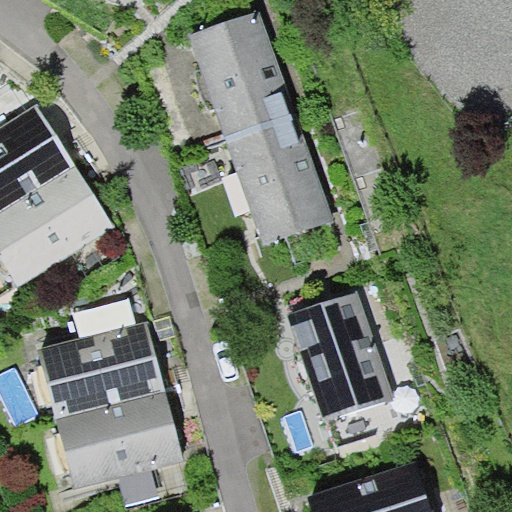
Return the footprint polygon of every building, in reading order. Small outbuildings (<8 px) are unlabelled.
[(255,15),(182,38),(249,245),(322,221),(255,15)] [(111,234),(34,108),(0,128),(0,272),(13,294),(111,234)] [(347,291),(276,314),(311,421),(383,397),(347,291)] [(148,324),(28,355),(63,494),(183,464),(148,324)] [(423,511),(408,464),(298,501),(301,511),(423,511)]
